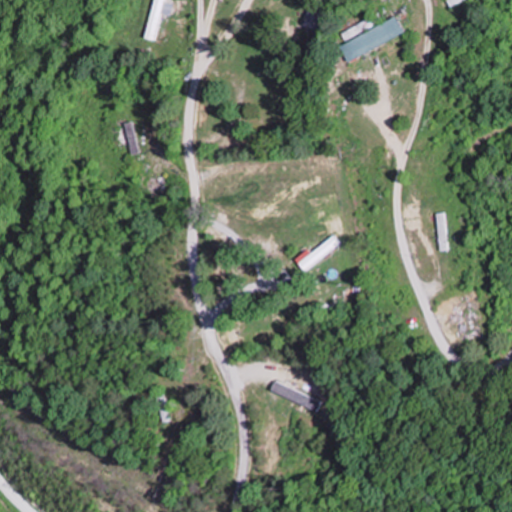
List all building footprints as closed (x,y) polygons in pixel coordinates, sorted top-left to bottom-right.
[(159,0),(169,0),(161,35),(152,32),(159,0)] [(318,0),(336,4),(331,24),(314,20),(318,0)] [(353,42),(406,14),(415,31),(362,59),(353,42)] [(123,120),(139,117),(144,137),(128,140),(123,120)] [(169,176),(156,180),(151,161),(144,164),(155,199),(174,194),(169,176)] [(444,210),(453,209),(459,248),(450,249),(444,210)] [(449,250),(449,213),(441,213),(441,250),(449,250)] [(328,237),(337,236),(343,270),(333,271),(328,237)] [(284,377),(331,399),(327,406),(281,385),(284,377)] [(166,390),(177,387),(186,418),(175,420),(166,390)]
